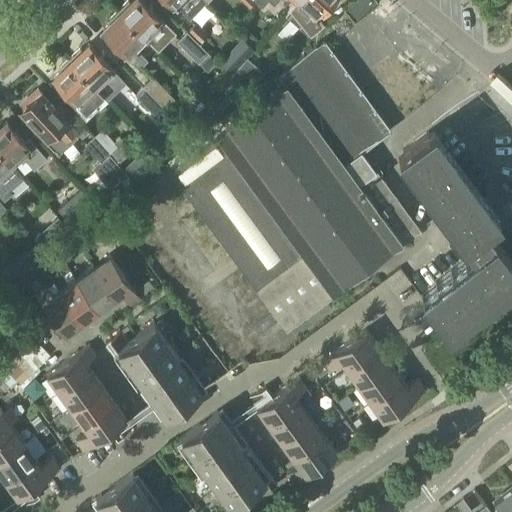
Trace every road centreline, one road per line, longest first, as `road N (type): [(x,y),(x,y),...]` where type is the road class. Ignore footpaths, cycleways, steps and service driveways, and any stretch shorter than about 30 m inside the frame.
road 1 (residential): [(58,511),(251,372),(280,366),(372,300)]
road 2 (tertiary): [(511,385),(422,435),(314,511)]
road 3 (tertiary): [(406,511),(511,416)]
road 4 (residential): [(511,85),(414,0)]
